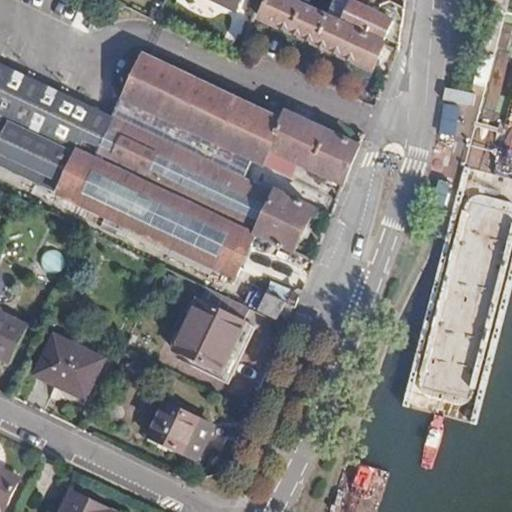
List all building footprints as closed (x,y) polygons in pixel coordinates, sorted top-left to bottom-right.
[(219,0),(240,10),(244,0),(219,0)] [(273,0),(265,20),(376,72),(388,46),(386,45),(292,0),(291,0),(273,0)] [(292,0),(386,45),(396,21),(372,10),(367,8),(350,0),(292,0)] [(82,153),(62,196),(240,281),(262,240),(298,256),(318,211),(280,194),(278,198),(247,183),(257,161),(293,177),(300,164),(347,186),(362,148),(290,114),(286,123),(148,55),(117,119),(0,63),(0,140),(1,141),(11,119),(82,153)] [(0,170),(234,292),(240,281),(62,196),(82,153),(11,119),(1,141),(0,140),(0,170)] [(66,271),(62,251),(42,255),(45,274),(66,271)] [(259,304),(287,318),(291,308),(264,294),(259,304)] [(263,309),(253,327),(274,338),(276,333),(283,336),(290,322),(263,309)] [(189,310),(165,360),(215,385),(239,335),(189,310)] [(0,315),(0,361),(6,364),(23,327),(0,315)] [(50,338),(31,377),(80,400),(99,361),(50,338)] [(160,406),(141,444),(161,454),(165,448),(197,466),(213,433),(160,406)] [(101,511),(59,492),(48,511),(101,511)]
